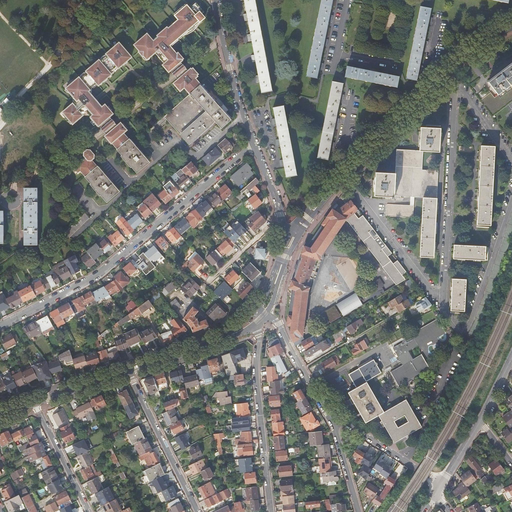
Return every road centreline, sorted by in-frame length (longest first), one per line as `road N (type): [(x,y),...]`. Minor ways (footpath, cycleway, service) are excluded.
road 1 (residential): [(0,326),(90,281),(254,145)]
road 2 (residential): [(444,294),(455,94)]
road 3 (residential): [(262,317),(256,385),(270,511)]
road 4 (residential): [(511,197),(465,333),(444,310),(444,294)]
road 5 (unknown): [(80,146),(217,42)]
road 6 (residential): [(127,371),(198,511)]
road 7 (residential): [(346,177),(430,290),(444,294)]
road 8 (residential): [(218,0),(254,145)]
road 9 (secondary): [(451,76),(346,177)]
road 10 (residential): [(262,317),(276,320),(332,419)]
road 11 (residential): [(332,419),(410,463),(434,490)]
road 12 (residential): [(32,403),(88,511)]
